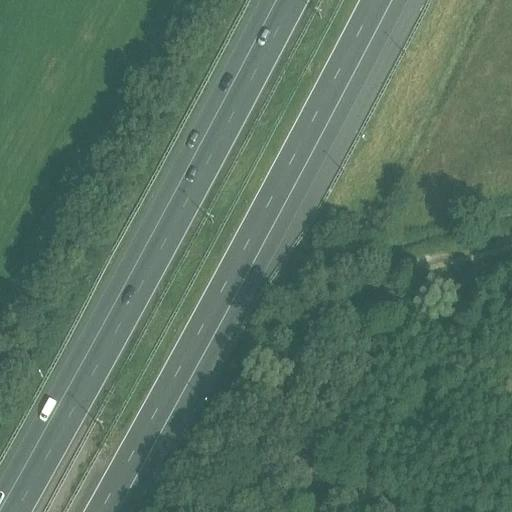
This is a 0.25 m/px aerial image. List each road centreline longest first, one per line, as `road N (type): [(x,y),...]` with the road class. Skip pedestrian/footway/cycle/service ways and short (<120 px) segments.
road 1 (motorway): [(282,0),(5,511)]
road 2 (motorway): [(107,511),(383,0)]
road 3 (track): [(293,452),(388,275)]
road 4 (unclassified): [(263,511),(293,452),(403,511)]
road 5 (track): [(388,275),(511,240)]
